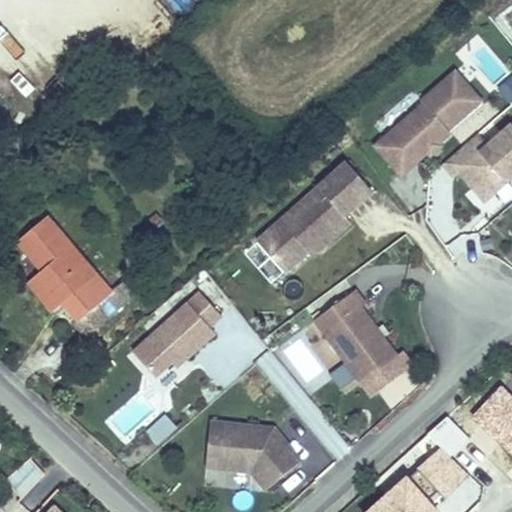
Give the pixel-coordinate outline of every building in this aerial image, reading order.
[(424,104),(375,146),(401,176),(429,152),(426,149),(431,144),(438,144),(450,133),(448,130),(481,101),(455,71),(421,101),(424,104)] [(511,80),(499,91),(510,103),(511,100),(511,80)] [(479,134),(444,164),(455,177),(460,173),(485,201),(510,180),(507,177),(511,172),(511,125),(489,146),(479,134)] [(426,149),(429,152),(438,144),(431,144),(426,149)] [(258,242),(286,273),(310,252),(307,249),(312,244),(315,247),(319,243),(328,244),(351,223),(345,216),(373,192),(347,163),(258,242)] [(48,218),(20,243),(44,272),(35,279),(60,308),(65,304),(80,321),(75,325),(86,339),(130,302),(118,288),(112,294),(48,218)] [(286,273),(258,242),(245,253),(273,285),(286,273)] [(310,252),(314,257),(328,244),(319,243),(315,247),(312,244),(307,249),(310,252)] [(35,279),(30,284),(54,313),(60,308),(35,279)] [(125,283),(118,288),(130,302),(136,296),(125,283)] [(356,291),(315,321),(362,383),(397,357),(383,337),(377,336),(378,330),(361,308),(366,305),(356,291)] [(222,318),(201,294),(134,353),(155,378),(172,363),(182,354),(187,359),(215,334),(210,328),(222,318)] [(177,368),(187,359),(182,354),(172,363),(177,368)] [(397,357),(362,383),(370,395),(410,365),(402,354),(397,357)] [(147,433),(158,445),(178,428),(166,416),(147,433)] [(211,423),(207,467),(252,472),(267,490),(301,462),(288,446),(280,453),(273,445),(275,430),(211,423)] [(28,458),(3,484),(21,500),(45,475),(28,458)] [(207,467),(205,486),(267,490),(252,472),(207,467)]
